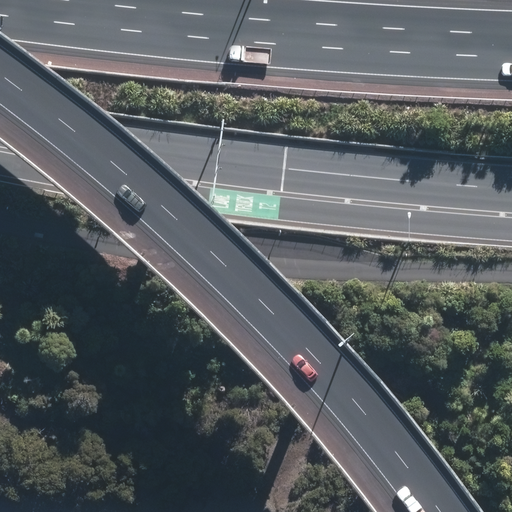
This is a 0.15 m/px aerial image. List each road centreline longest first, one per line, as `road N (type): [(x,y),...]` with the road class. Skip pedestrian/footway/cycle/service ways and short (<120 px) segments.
road 1 (motorway): [(452,511),(276,298),(180,206),(0,60)]
road 2 (motorway): [(511,198),(281,182),(0,134)]
road 3 (motorway): [(511,28),(120,0)]
